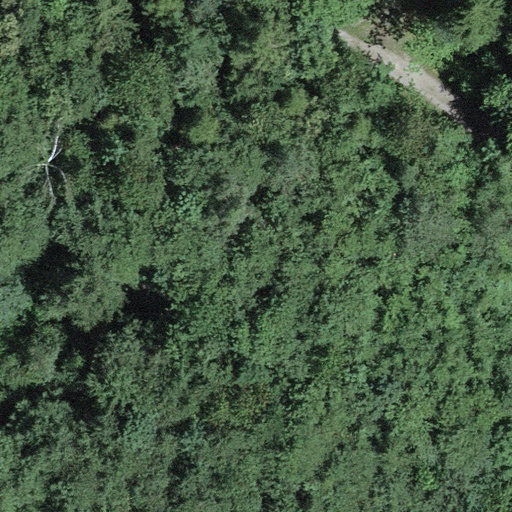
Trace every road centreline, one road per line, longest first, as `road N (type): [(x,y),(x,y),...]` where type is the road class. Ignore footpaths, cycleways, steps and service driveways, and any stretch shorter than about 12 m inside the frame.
road 1 (track): [(0,177),(166,315),(511,497)]
road 2 (motorway): [(511,110),(0,53)]
road 3 (motorway): [(0,261),(511,308)]
road 4 (track): [(511,159),(481,119),(230,0)]
